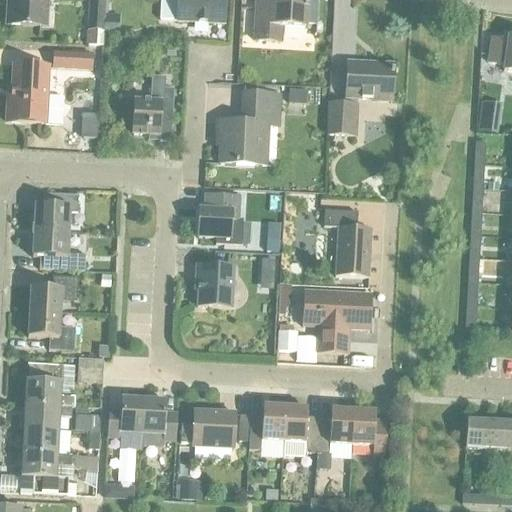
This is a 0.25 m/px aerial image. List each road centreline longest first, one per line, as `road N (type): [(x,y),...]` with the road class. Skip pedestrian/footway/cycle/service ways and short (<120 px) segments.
road 1 (residential): [(154,368),(379,380),(389,210)]
road 2 (residential): [(163,170),(154,368)]
road 3 (residential): [(0,163),(163,170)]
road 4 (residential): [(163,170),(187,171),(194,52)]
